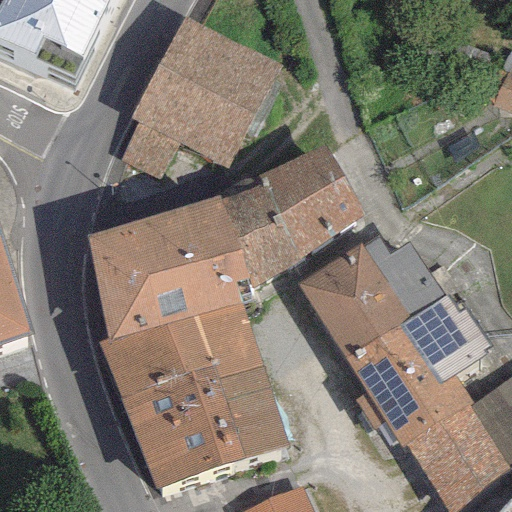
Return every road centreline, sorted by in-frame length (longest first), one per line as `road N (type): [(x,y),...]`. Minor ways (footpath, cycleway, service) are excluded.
road 1 (tertiary): [(73,171),(51,269),(66,369),(121,511)]
road 2 (tertiary): [(160,0),(73,171)]
